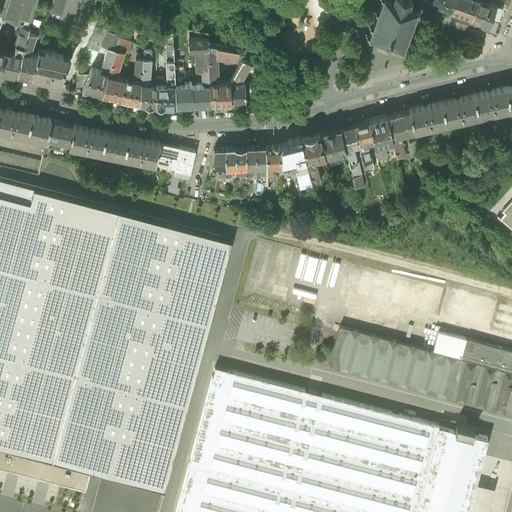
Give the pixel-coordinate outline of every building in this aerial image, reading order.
[(35,0),(7,0),(5,7),(2,15),(21,21),(28,23),(35,0)] [(65,0),(53,0),(50,12),(60,15),(65,0)] [(82,0),(74,19),(85,24),(94,4),(95,0),(82,0)] [(380,0),(377,9),(374,8),(373,10),(376,11),(371,24),(369,23),(368,25),(371,26),(368,33),(365,32),(365,33),(368,34),(367,35),(368,35),(367,38),(368,38),(369,35),(374,37),(376,38),(376,41),(377,42),(378,39),(380,39),(378,46),(387,49),(389,43),(391,44),(390,46),(392,47),(393,44),(400,47),(399,50),(401,50),(402,48),(402,47),(405,48),(406,46),(403,45),(405,39),(408,40),(409,38),(406,37),(411,24),(414,25),(415,23),(412,22),(416,9),(419,10),(423,0),(380,0)] [(431,0),(431,2),(449,9),(452,0),(431,0)] [(452,0),(449,9),(470,17),(475,0),(452,0)] [(501,9),(476,0),(475,0),(470,17),(469,19),(494,28),(501,9)] [(40,22),(32,19),(30,24),(22,51),(27,52),(28,49),(31,50),(40,22)] [(28,23),(21,21),(15,43),(18,44),(17,50),(22,51),(30,24),(28,23)] [(100,70),(107,72),(114,47),(118,35),(119,32),(108,29),(96,25),(87,46),(98,50),(101,44),(107,46),(100,70)] [(166,56),(166,59),(173,59),(173,48),(171,31),(153,27),(154,39),(165,41),(165,50),(163,50),(163,56),(166,56)] [(187,27),(188,49),(195,49),(207,48),(207,43),(208,43),(207,31),(187,27)] [(123,50),(129,51),(130,41),(131,40),(118,35),(114,47),(123,50)] [(238,48),(208,43),(207,43),(207,48),(209,81),(214,81),(218,76),(217,56),(233,57),(236,58),(238,48)] [(0,59),(0,70),(17,74),(22,51),(17,50),(3,47),(0,59)] [(123,50),(114,47),(107,72),(112,74),(113,71),(116,72),(117,72),(117,71),(123,50)] [(143,47),(143,56),(141,80),(149,82),(151,47),(143,47)] [(173,48),(173,59),(174,77),(184,76),(183,59),(184,59),(184,50),(180,50),(180,47),(173,48)] [(209,83),(209,81),(207,48),(195,49),(196,69),(204,69),(201,72),(202,80),(204,83),(209,83)] [(242,59),(245,61),(247,49),(238,48),(236,58),(233,57),(231,65),(228,64),(229,80),(229,82),(242,59)] [(38,50),(37,54),(31,77),(58,83),(70,57),(38,50)] [(17,74),(31,77),(37,54),(27,52),(22,51),(17,74)] [(136,79),(141,80),(143,56),(135,56),(134,75),(134,77),(136,77),(136,79)] [(166,59),(167,83),(174,83),(174,77),(173,59),(166,59)] [(242,59),(229,82),(240,81),(247,69),(251,63),(245,61),(242,59)] [(251,63),(247,69),(256,73),(259,66),(251,63)] [(77,80),(75,87),(101,93),(107,72),(100,70),(91,67),(88,72),(76,72),(77,80)] [(101,93),(119,97),(124,76),(112,74),(107,72),(101,93)] [(119,97),(139,101),(141,80),(136,79),(124,76),(119,97)] [(139,101),(156,105),(155,83),(149,82),(141,80),(139,101)] [(210,102),(230,101),(229,82),(229,80),(214,81),(209,81),(209,83),(210,102)] [(308,89),(307,80),(297,81),(298,89),(308,89)] [(175,104),(210,102),(209,83),(204,83),(199,83),(199,81),(196,82),(196,83),(190,84),(190,82),(174,83),(175,104)] [(240,81),(229,82),(230,101),(245,100),(244,82),(244,81),(240,81)] [(244,82),(245,100),(253,100),(252,82),(244,82)] [(156,105),(175,104),(174,83),(167,83),(155,83),(156,105)] [(507,85),(473,93),(477,114),(507,107),(507,85)] [(445,121),(477,114),(473,93),(440,101),(445,121)] [(413,128),(445,121),(440,101),(408,108),(413,128)] [(0,107),(0,128),(26,135),(31,114),(0,107)] [(408,108),(386,114),(391,135),(396,133),(413,129),(413,128),(408,108)] [(51,119),(31,114),(26,135),(46,139),(46,138),(51,119)] [(392,139),(391,135),(386,114),(368,119),(373,138),(374,144),(392,139)] [(46,138),(68,143),(73,124),(51,119),(46,138)] [(364,141),(373,138),(368,119),(354,122),(358,142),(365,168),(373,166),(367,143),(365,144),(364,141)] [(351,144),(358,142),(354,122),(351,123),(340,126),(345,149),(349,164),(357,162),(353,147),(352,147),(351,144)] [(68,144),(101,151),(105,130),(73,124),(68,143),(68,144)] [(340,126),(319,131),(325,154),(345,149),(340,126)] [(101,151),(123,156),(127,135),(105,130),(101,151)] [(325,155),(325,154),(319,131),(300,136),(305,159),(311,182),(321,180),(316,160),(315,160),(314,157),(325,155)] [(397,139),(396,133),(391,135),(392,139),(394,146),(397,157),(405,155),(401,138),(397,139)] [(160,142),(127,135),(123,156),(155,162),(160,142)] [(286,140),(281,143),(281,165),(296,161),(305,159),(300,136),(287,138),(286,140)] [(383,149),(394,146),(392,139),(374,144),(378,160),(386,157),(383,149)] [(416,141),(407,143),(410,154),(419,152),(416,141)] [(174,167),(175,168),(179,146),(160,142),(155,162),(155,164),(174,167)] [(272,165),(281,165),(281,143),(265,145),(266,178),(266,180),(275,180),(275,169),(274,168),(272,167),(272,165)] [(244,145),(234,146),(235,166),(243,166),(243,168),(240,169),(240,178),(244,178),(244,176),(246,175),(244,145)] [(249,166),(255,165),(254,145),(244,145),(246,175),(249,175),(249,178),(252,178),(252,168),(249,168),(249,166)] [(265,145),(254,145),(255,165),(262,165),(262,168),(260,168),(260,175),(263,175),(263,178),(266,178),(265,145)] [(195,149),(179,146),(175,168),(174,167),(168,193),(178,195),(179,187),(176,186),(179,175),(189,177),(195,149)] [(229,167),(235,166),(234,146),(224,147),(226,182),(229,181),(229,179),(232,179),(232,170),(229,170),(229,167)] [(223,182),(226,182),(224,147),(214,147),(208,168),(222,167),(222,170),(220,170),(220,180),(223,180),(223,182)] [(0,150),(0,162),(39,171),(41,160),(0,150)] [(305,159),(296,161),(296,164),(294,164),(299,185),(311,182),(305,159)] [(361,175),(352,178),(355,188),(363,186),(361,175)] [(231,238),(0,176),(0,464),(85,487),(90,468),(164,488),(231,238)] [(511,202),(511,201),(502,212),(503,212),(505,214),(500,219),(497,216),(497,217),(511,230),(511,233),(511,234),(511,202)] [(339,325),(329,364),(511,412),(511,370),(432,349),(339,325)] [(511,349),(437,329),(432,349),(511,370),(511,349)] [(467,511),(474,485),(487,437),(476,433),(478,428),(440,418),(439,423),(214,364),(175,511),(467,511)] [(485,511),(491,490),(474,485),(467,511),(485,511)]
